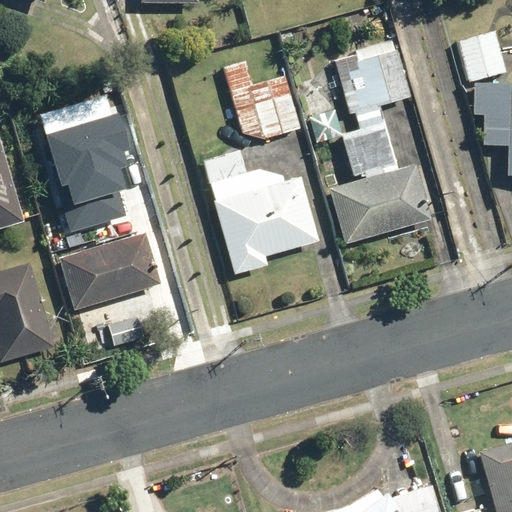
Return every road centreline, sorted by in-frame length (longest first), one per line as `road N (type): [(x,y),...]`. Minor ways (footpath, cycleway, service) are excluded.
road 1 (residential): [(511,313),(0,455)]
road 2 (unknown): [(480,322),(463,220),(399,0)]
